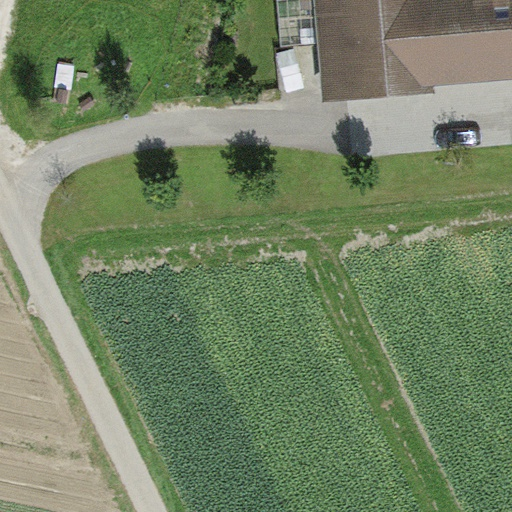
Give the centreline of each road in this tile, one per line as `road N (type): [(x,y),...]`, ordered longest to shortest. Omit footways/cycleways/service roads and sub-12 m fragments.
road 1 (track): [(511,117),(348,130),(176,127),(89,146),(38,181),(8,224)]
road 2 (track): [(0,205),(150,511)]
